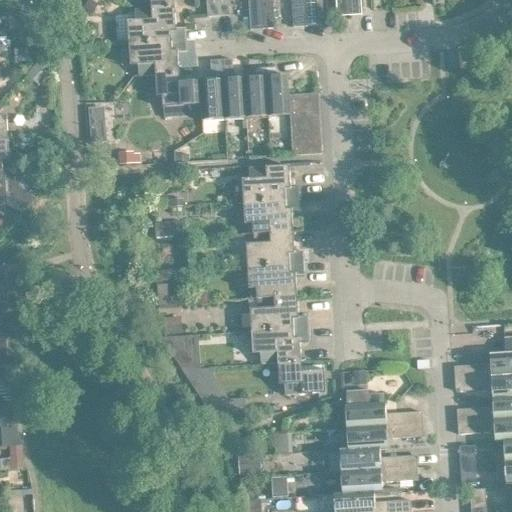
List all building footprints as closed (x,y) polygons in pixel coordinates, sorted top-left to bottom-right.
[(152,0),(153,7),(153,8),(176,7),(175,0),(152,0)] [(207,0),(209,15),(220,15),(218,0),(207,0)] [(218,0),(220,15),(231,14),(230,0),(218,0)] [(262,0),(250,0),(252,29),(264,28),(262,0)] [(262,0),(264,28),(276,27),(274,0),(262,0)] [(305,0),(293,0),(295,26),(307,25),(305,0)] [(305,0),(307,25),(320,25),(318,0),(305,0)] [(337,0),(339,15),(351,14),(349,0),(337,0)] [(349,0),(351,14),(363,14),(362,0),(349,0)] [(129,20),(131,42),(187,39),(187,27),(178,27),(176,7),(153,8),(153,7),(136,8),(137,20),(129,20)] [(140,75),(157,74),(157,73),(181,71),(179,51),(188,51),(187,39),(131,42),(132,65),(140,64),(140,75)] [(226,119),(248,118),(246,78),(235,78),(234,58),(223,59),(226,119)] [(41,59),(29,74),(41,85),(53,69),(41,59)] [(204,121),(226,119),(223,59),(212,59),(213,80),(203,80),(204,104),(203,104),(204,121)] [(270,116),(292,115),(292,106),(291,94),(290,75),(278,76),(278,66),(267,67),(270,116)] [(248,118),(270,116),(267,67),(256,67),(256,77),(246,78),(248,118)] [(164,106),(203,104),(204,104),(203,80),(182,82),(181,71),(157,73),(157,74),(159,96),(164,95),(164,106)] [(291,94),(292,106),(320,105),(320,92),(291,94)] [(0,136),(10,136),(8,114),(1,114),(0,103),(0,136)] [(292,115),(292,118),(321,117),(320,105),(292,106),(292,115)] [(100,107),(91,107),(91,117),(101,116),(100,107)] [(292,118),(293,130),(322,129),(321,117),(292,118)] [(293,130),(293,142),(323,141),(322,129),(293,130)] [(0,170),(4,170),(4,159),(11,159),(10,136),(0,136),(0,170)] [(323,141),(293,142),(294,155),(323,153),(323,141)] [(136,153),(119,154),(120,164),(137,163),(136,153)] [(191,154),(177,154),(177,162),(191,161),(191,154)] [(244,178),(245,201),(301,197),(301,185),(292,186),(291,165),(250,167),(251,178),(244,178)] [(6,171),(8,203),(25,210),(36,197),(6,171)] [(254,223),(254,232),(295,230),(293,210),(302,209),(301,197),(245,201),(247,223),(254,223)] [(248,243),(249,265),(305,262),(305,250),(296,251),(295,230),(254,232),(255,243),(248,243)] [(258,288),(259,297),(299,295),(297,274),(306,274),(305,262),(249,265),(251,288),(258,288)] [(169,284),(158,284),(160,304),(170,303),(169,284)] [(252,308),(253,330),(310,327),(309,315),(300,316),(299,295),(259,297),(259,308),(252,308)] [(182,316),(158,318),(159,335),(163,335),(183,334),(182,316)] [(263,364),(280,363),(280,362),(303,361),(301,339),(310,339),(310,327),(253,330),(255,353),(262,353),(263,364)] [(456,366),(457,378),(511,374),(511,337),(506,338),(507,352),(492,353),(492,365),(488,366),(488,364),(456,366)] [(8,338),(0,338),(0,359),(9,359),(8,338)] [(280,362),(280,363),(281,384),(286,384),(287,394),(327,392),(326,369),(303,370),(303,361),(280,362)] [(366,369),(354,370),(355,385),(367,385),(366,369)] [(494,387),(494,397),(511,396),(511,374),(457,378),(458,390),(489,388),(489,387),(494,387)] [(347,406),(348,428),(424,423),(424,411),(392,413),(392,415),(388,415),(387,403),(372,404),(371,389),(348,391),(349,405),(347,406)] [(247,396),(229,397),(230,413),(248,412),(247,396)] [(459,409),(459,421),(511,417),(511,396),(494,397),(495,408),(491,409),(491,407),(459,409)] [(14,403),(0,404),(1,427),(3,426),(8,426),(18,426),(16,417),(14,403)] [(497,442),(505,441),(505,440),(511,439),(511,417),(459,421),(460,433),(492,432),(492,430),(496,430),(497,442)] [(348,428),(350,449),(350,450),(381,448),(381,449),(390,448),(389,436),(393,436),(393,438),(425,436),(424,423),(348,428)] [(18,426),(8,426),(9,446),(12,446),(23,446),(18,426)] [(496,451),(497,462),(511,461),(511,439),(505,440),(505,441),(506,451),(496,451)] [(461,445),(461,455),(476,454),(476,445),(461,445)] [(23,446),(12,446),(13,468),(25,468),(24,446),(23,446)] [(341,450),(343,472),(419,467),(418,455),(386,457),(386,458),(382,459),(381,449),(381,448),(350,450),(350,449),(341,450)] [(508,484),(511,484),(511,461),(497,462),(498,473),(507,473),(508,484)] [(343,472),(344,493),(344,494),(376,492),(384,492),(383,481),(387,481),(387,482),(419,480),(419,467),(343,472)] [(463,474),(463,483),(478,482),(477,473),(463,474)] [(472,489),(472,498),(487,498),(487,488),(472,489)] [(336,494),(336,511),(404,511),(414,511),(414,499),(380,501),(380,503),(376,503),(376,492),(344,494),(344,493),(336,494)] [(263,511),(263,500),(247,501),(247,511),(263,511)]
